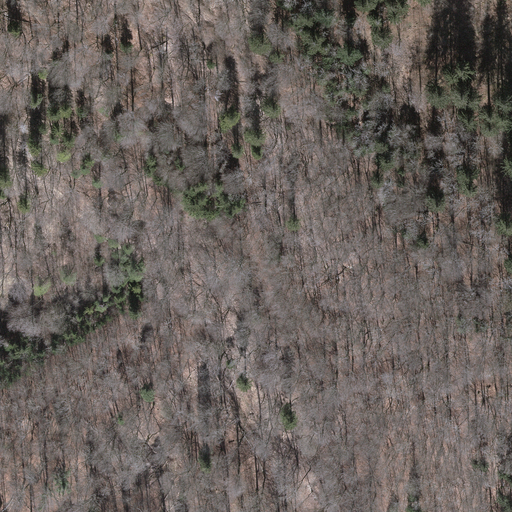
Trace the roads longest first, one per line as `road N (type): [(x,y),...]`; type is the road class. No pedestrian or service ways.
road 1 (track): [(307,511),(202,344),(144,273),(48,176),(0,145)]
road 2 (track): [(362,0),(511,279)]
